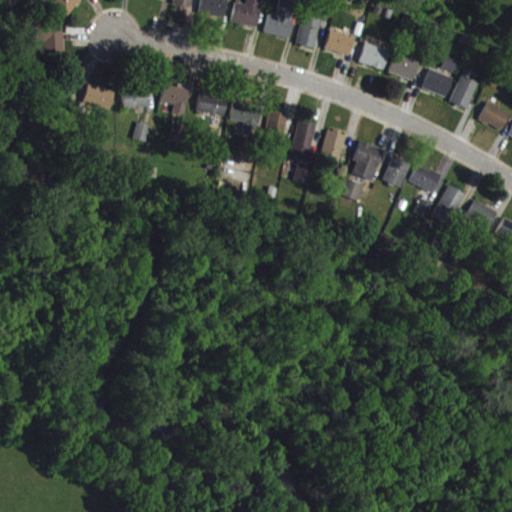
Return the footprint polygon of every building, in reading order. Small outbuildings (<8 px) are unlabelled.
[(84,0),(62,0),(53,15),(71,25),(84,0)] [(194,0),(175,0),(173,12),(191,16),(194,0)] [(203,3),(199,23),(224,27),(229,0),(217,0),(217,5),(203,3)] [(248,0),(246,13),(236,11),(231,30),(257,36),(264,1),(260,0),(248,0)] [(268,23),(264,42),(288,47),(297,2),(288,0),(281,0),(277,24),(268,23)] [(314,57),(322,29),(303,23),(295,52),(314,57)] [(64,32),(42,32),(42,67),(65,67),(64,32)] [(343,42),(329,39),(326,59),(350,63),(355,38),(344,36),(343,42)] [(390,59),(365,51),(358,71),(384,79),(390,59)] [(419,71),(394,62),(388,81),(413,89),(419,71)] [(441,78),(457,81),(460,68),(444,64),(441,78)] [(453,84),(427,78),(423,98),(448,104),(453,84)] [(478,91),(461,84),(450,110),(467,117),(478,91)] [(161,111),(175,113),(173,122),(185,123),(190,93),(179,91),(179,95),(164,93),(161,111)] [(115,100),(88,93),(83,111),(111,118),(115,100)] [(148,99),(124,99),(124,117),(149,116),(148,99)] [(224,126),(228,107),(201,102),(197,120),(224,126)] [(242,143),(256,145),(262,115),(234,110),(231,129),(244,131),(242,143)] [(479,128),(501,140),(510,123),(489,110),(479,128)] [(265,138),(284,143),(289,124),(270,119),(265,138)] [(291,164),(309,168),(317,132),(299,128),(291,164)] [(134,149),(147,151),(151,133),(138,131),(134,149)] [(170,149),(182,151),(185,134),(173,132),(170,149)] [(320,166),(338,171),(346,143),(328,138),(320,166)] [(374,190),(383,156),(359,150),(354,169),(357,170),(353,184),(374,190)] [(383,189),(401,197),(412,173),(394,165),(383,189)] [(308,193),(313,176),(298,173),(294,189),(308,193)] [(409,190),(433,202),(441,184),(417,173),(409,190)] [(339,204),(359,210),(364,194),(344,188),(339,204)] [(447,234),(464,201),(449,194),(432,226),(447,234)] [(498,221),(475,208),(466,225),(489,239),(498,221)] [(511,229),(504,226),(495,244),(511,251),(511,229)]
